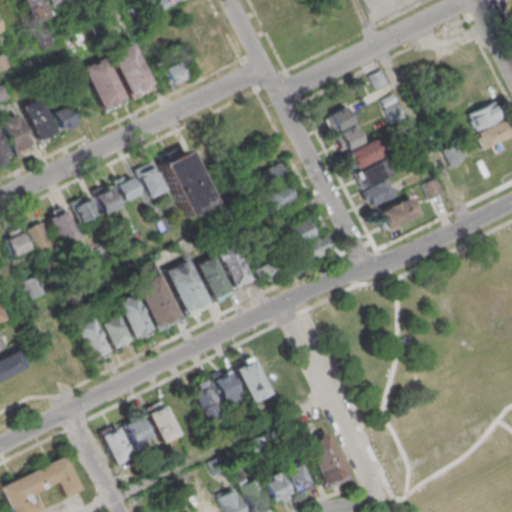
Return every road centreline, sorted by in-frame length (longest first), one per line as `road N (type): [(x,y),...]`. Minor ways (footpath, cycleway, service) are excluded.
road 1 (residential): [(511,200),(397,258),(268,308),(0,443)]
road 2 (residential): [(365,268),(229,0)]
road 3 (residential): [(263,66),(0,198)]
road 4 (residential): [(377,491),(283,301)]
road 5 (residential): [(464,0),(278,95)]
